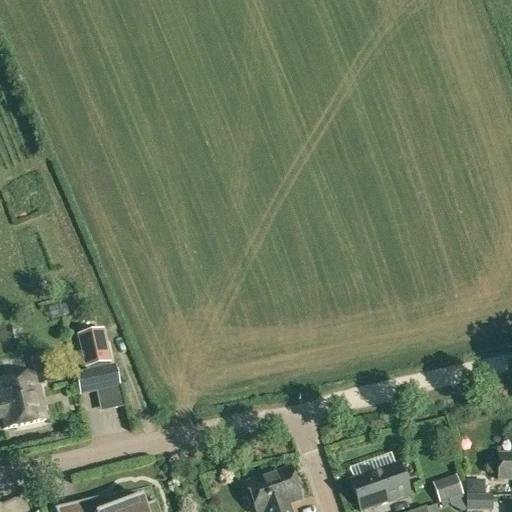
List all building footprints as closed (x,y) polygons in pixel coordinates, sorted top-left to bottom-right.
[(107,334),(83,338),(89,370),(113,365),(107,334)] [(32,358),(36,374),(38,386),(58,382),(52,354),(32,358)] [(76,374),(80,394),(119,386),(115,366),(76,374)] [(0,418),(2,419),(4,429),(45,420),(36,374),(0,381),(0,418)] [(122,408),(106,410),(110,432),(125,429),(122,408)] [(499,479),(511,479),(511,458),(499,459),(499,479)] [(350,482),(360,511),(362,511),(409,496),(398,465),(350,482)] [(290,511),(288,505),(301,500),(290,469),(263,479),(261,476),(248,480),(249,484),(246,485),(249,493),(246,499),(249,505),(254,508),(255,511),(290,511)] [(435,488),(440,501),(462,493),(456,474),(443,479),(445,484),(435,488)] [(468,494),(478,494),(478,489),(473,484),(468,484),(468,494)] [(84,511),(158,511),(155,502),(145,506),(142,498),(129,503),(125,493),(114,495),(115,498),(84,510),(84,511)] [(466,496),(466,510),(484,511),(493,511),(493,496),(466,496)]
